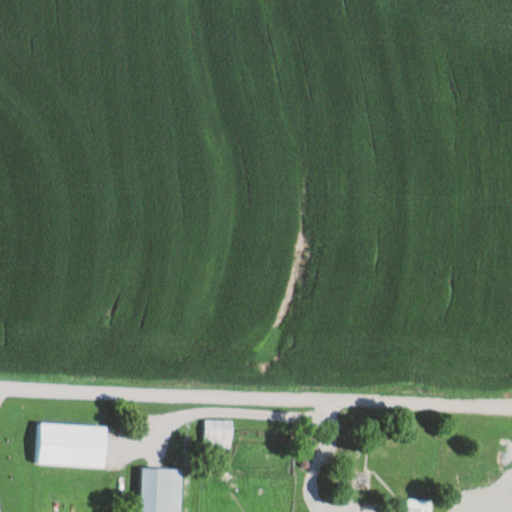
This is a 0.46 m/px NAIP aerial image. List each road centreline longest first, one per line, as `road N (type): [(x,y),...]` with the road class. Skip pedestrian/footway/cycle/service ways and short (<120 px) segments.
road 1 (residential): [(0,393),(511,415)]
road 2 (residential): [(511,401),(0,384)]
road 3 (residential): [(340,394),(314,461),(314,491),(327,503),(370,511),(510,511),(511,501)]
